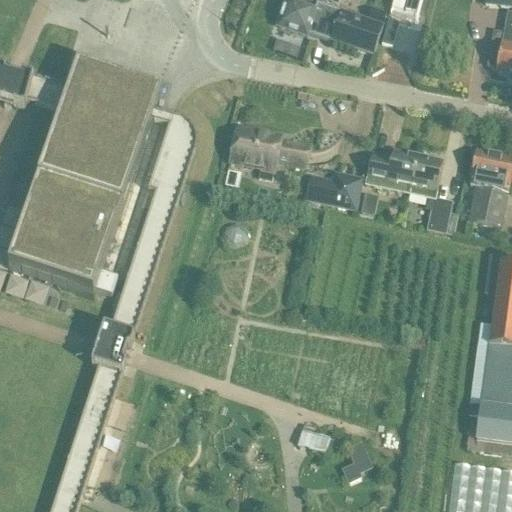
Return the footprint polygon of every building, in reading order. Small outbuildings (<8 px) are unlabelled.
[(511,0),(469,0),(469,2),(486,3),(486,8),(511,10),(511,0)] [(308,36),(332,44),(373,58),(383,29),(317,6),(315,13),(287,3),(286,7),(283,8),(280,14),(282,17),(278,29),(307,39),(308,36)] [(369,23),(383,27),(387,16),(373,11),(369,23)] [(498,75),(498,77),(506,79),(507,77),(511,77),(511,17),(506,47),(501,46),(492,44),(488,69),(497,71),(496,75),(498,75)] [(285,56),(296,60),(299,52),(288,48),(285,56)] [(25,112),(27,104),(61,113),(37,187),(9,275),(57,291),(94,303),(96,295),(112,300),(118,283),(102,278),(162,90),(78,63),(69,90),(21,77),(20,80),(10,78),(5,76),(6,73),(0,71),(0,511),(78,511),(81,503),(126,367),(123,366),(125,358),(128,351),(131,352),(184,187),(195,153),(196,150),(196,148),(196,145),(196,142),(196,140),(195,137),(194,135),(193,132),(192,130),(190,128),(189,126),(187,124),(184,123),(182,122),(180,121),(177,120),(172,118),(148,194),(155,196),(126,285),(111,332),(104,330),(100,342),(98,349),(95,357),(92,368),(99,371),(53,511),(0,511),(0,104),(3,105),(11,108),(25,112)] [(238,132),(230,166),(260,173),(259,181),(272,184),(274,176),(276,166),(305,173),(310,152),(281,145),(282,142),(238,132)] [(366,188),(409,198),(418,160),(393,154),(392,162),(372,158),(366,188)] [(469,226),(501,232),(511,176),(511,162),(477,155),(472,179),(473,179),(471,190),(476,191),(469,226)] [(409,198),(434,203),(435,203),(435,202),(443,165),(418,160),(409,198)] [(327,208),(356,214),(362,183),(334,177),(327,208)] [(375,217),(380,199),(366,195),(361,214),(375,217)] [(435,203),(434,203),(428,233),(446,237),(453,206),(435,202),(435,203)] [(478,431),(476,445),(511,450),(511,266),(500,265),(496,299),(490,298),(487,315),(494,316),(481,409),(480,420),(472,419),(471,430),(478,431)] [(298,448),(325,457),(330,443),(302,434),(298,448)] [(341,474),(347,490),(362,484),(360,480),(373,475),(363,449),(348,455),(354,470),(341,474)]
